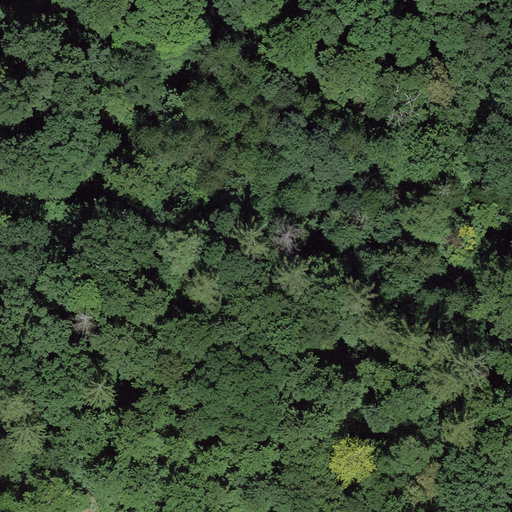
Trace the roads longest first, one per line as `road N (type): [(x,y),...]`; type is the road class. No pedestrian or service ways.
road 1 (track): [(511,355),(431,278),(376,144),(185,0)]
road 2 (track): [(376,144),(418,0)]
